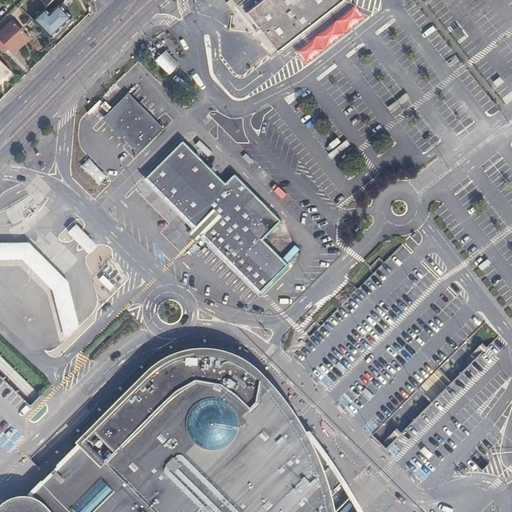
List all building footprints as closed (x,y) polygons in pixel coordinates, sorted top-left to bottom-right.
[(260,0),(248,9),(279,50),(342,0),(260,0)] [(353,8),(294,54),(302,65),(361,18),(353,8)] [(50,14),(42,22),(57,38),(76,21),(65,9),(55,19),(50,14)] [(30,38),(13,21),(5,29),(6,29),(0,34),(0,47),(2,49),(5,45),(15,54),(30,38)] [(161,52),(152,61),(167,76),(176,68),(161,52)] [(5,76),(11,70),(0,58),(0,74),(2,73),(4,75),(5,76)] [(135,152),(160,128),(127,94),(103,117),(135,152)] [(251,192),(232,173),(222,182),(204,163),(194,153),(185,144),(181,140),(164,158),(153,169),(144,178),(179,214),(185,220),(200,235),(225,260),(258,293),(288,263),(265,240),(281,223),(267,209),(251,192)] [(200,141),(197,146),(211,155),(215,150),(200,141)] [(92,161),(84,168),(100,186),(108,178),(92,161)] [(200,235),(185,220),(179,214),(175,218),(196,240),(200,235)] [(73,225),(64,233),(88,258),(97,248),(73,225)] [(47,263),(28,243),(0,242),(0,260),(19,260),(34,276),(46,289),(49,292),(50,294),(62,339),(77,324),(64,280),(47,263)] [(361,511),(356,502),(349,491),(351,491),(348,486),(347,487),(340,477),(333,467),(335,466),(332,461),(331,462),(327,458),(323,453),(315,442),(317,441),(311,434),(308,434),(304,435),(298,426),(295,421),(292,416),(292,415),(291,413),(289,412),(286,409),(281,403),(281,400),(280,398),(279,399),(278,397),(272,390),(265,383),(265,381),(259,375),(257,375),(252,371),(246,366),(238,362),(238,360),(234,358),(233,359),(224,357),(214,355),(208,354),(208,353),(203,353),(203,354),(199,354),(196,355),(192,355),(188,356),(179,359),(178,358),(174,359),(174,361),(166,365),(160,370),(157,372),(154,375),(153,374),(149,377),(150,378),(145,384),(132,396),(131,395),(128,399),(129,400),(120,409),(111,418),(110,417),(106,420),(107,421),(102,426),(95,434),(90,439),(89,438),(85,441),(87,442),(69,460),(68,459),(66,461),(67,462),(64,465),(62,464),(60,466),(62,467),(44,485),(43,484),(42,485),(43,486),(33,495),(31,495),(34,500),(35,505),(36,507),(33,506),(27,505),(22,506),(18,507),(14,510),(11,511),(361,511)]
